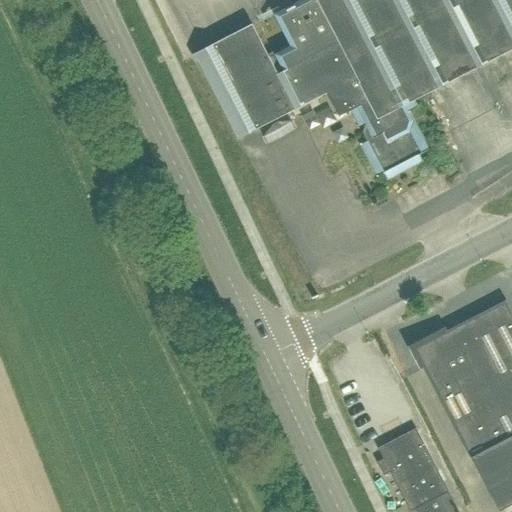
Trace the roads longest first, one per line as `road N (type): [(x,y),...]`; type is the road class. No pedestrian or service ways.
road 1 (tertiary): [(268,354),(99,0)]
road 2 (unclassified): [(268,354),(511,229)]
road 3 (tertiary): [(340,511),(268,354)]
